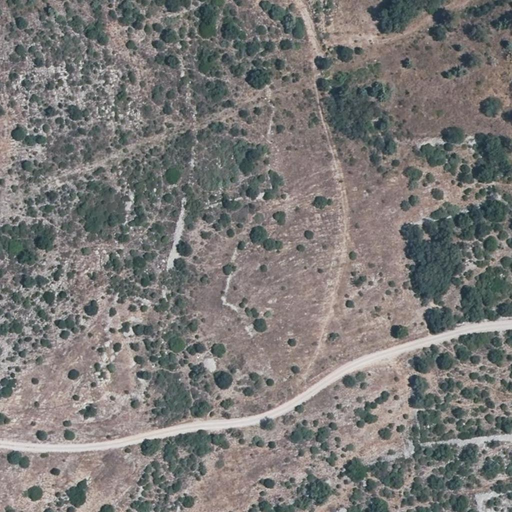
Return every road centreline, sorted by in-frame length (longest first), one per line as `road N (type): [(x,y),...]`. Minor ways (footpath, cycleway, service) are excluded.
road 1 (track): [(511,322),(388,349),(274,416),(106,447),(0,443)]
road 2 (track): [(309,393),(344,233),(310,27),(297,0)]
road 3 (track): [(312,45),(382,35),(469,0)]
